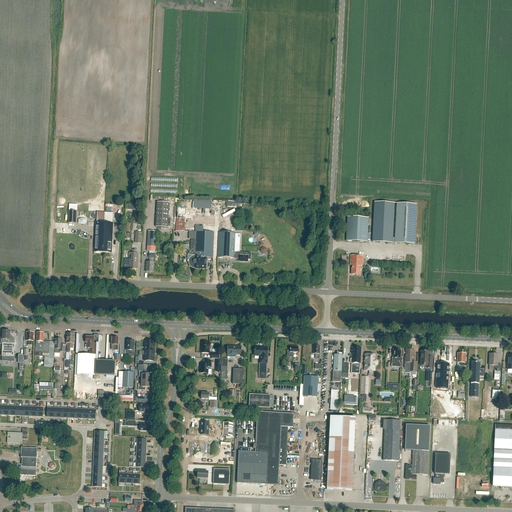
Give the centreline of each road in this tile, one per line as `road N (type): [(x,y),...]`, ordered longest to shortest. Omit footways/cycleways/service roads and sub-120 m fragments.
road 1 (unclassified): [(2,297),(30,277),(328,292)]
road 2 (tertiary): [(328,292),(341,0)]
road 3 (unclassified): [(507,511),(300,502)]
road 4 (tertiary): [(511,340),(327,331)]
road 5 (unclassified): [(511,301),(328,292)]
road 6 (tertiary): [(327,331),(183,325)]
road 7 (unclassified): [(12,325),(132,330)]
